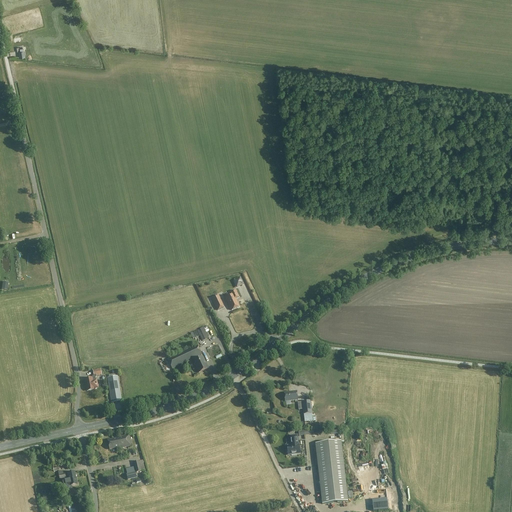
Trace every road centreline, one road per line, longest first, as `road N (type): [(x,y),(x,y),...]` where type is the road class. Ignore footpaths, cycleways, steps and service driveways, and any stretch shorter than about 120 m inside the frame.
road 1 (primary): [(80,428),(216,385),(383,268),(445,247),(511,241)]
road 2 (unclassified): [(80,428),(79,383),(0,31)]
road 3 (track): [(232,375),(299,511)]
